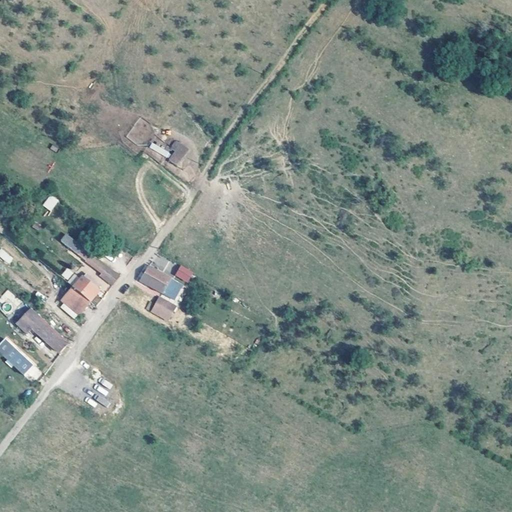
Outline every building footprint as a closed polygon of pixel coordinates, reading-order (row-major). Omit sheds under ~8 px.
[(191,149),(184,144),(169,163),(176,169),(191,149)] [(51,211),(59,200),(50,194),(42,205),(51,211)] [(100,258),(69,234),(63,240),(94,265),(100,258)] [(0,256),(8,264),(13,258),(1,248),(0,249),(0,256)] [(180,265),(174,275),(188,282),(193,272),(180,265)] [(122,276),(109,266),(103,274),(115,285),(122,276)] [(170,277),(148,266),(139,280),(166,295),(171,285),(167,282),(170,277)] [(67,280),(73,272),(67,267),(61,275),(67,280)] [(84,277),(76,287),(92,301),(101,291),(84,277)] [(92,301),(76,287),(64,300),(81,314),(92,301)] [(175,306),(152,294),(143,308),(166,321),(175,306)] [(68,346),(40,320),(33,327),(62,353),(68,346)] [(0,343),(0,353),(22,376),(33,364),(6,337),(0,343)] [(98,395),(96,400),(107,406),(110,401),(98,395)]
